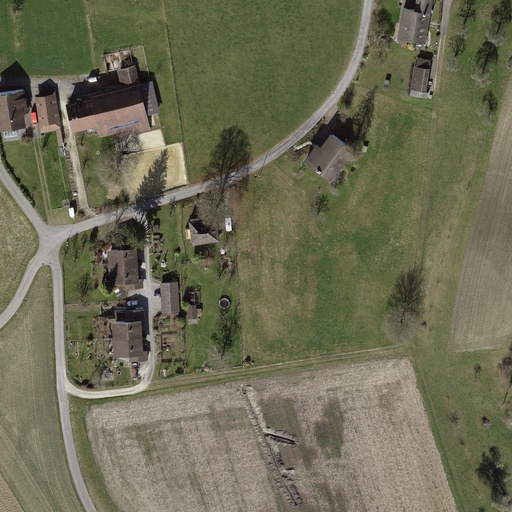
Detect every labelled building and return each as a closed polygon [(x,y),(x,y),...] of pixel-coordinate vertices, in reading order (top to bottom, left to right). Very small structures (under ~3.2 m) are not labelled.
[(416,0),(415,7),(403,5),(397,36),(425,41),(429,23),(432,0),(416,0)] [(417,65),(415,64),(411,88),(426,90),(430,60),(418,58),(417,65)] [(80,97),(68,99),(74,127),(98,122),(101,133),(134,125),(135,133),(151,129),(148,113),(159,111),(151,80),(139,83),(134,64),(116,68),(120,84),(92,91),(92,94),(80,97)] [(25,87),(0,89),(0,126),(3,127),(4,136),(18,134),(16,124),(27,123),(25,110),(30,110),(28,91),(25,91),(25,87)] [(56,91),(35,94),(40,130),(58,128),(60,144),(64,143),(56,91)] [(331,129),(321,144),(316,140),(303,158),(332,180),(355,148),(331,129)] [(207,213),(189,215),(192,240),(221,236),(217,212),(207,213)] [(108,246),(109,264),(139,263),(138,248),(141,248),(140,239),(122,239),(123,245),(108,246)] [(139,277),(139,263),(109,264),(109,281),(124,280),(124,288),(144,287),(144,276),(139,277)] [(179,280),(161,280),(163,313),(181,312),(179,280)] [(188,304),(188,317),(198,316),(197,303),(188,304)] [(112,319),(113,333),(142,331),(141,320),(145,320),(144,307),(125,309),(125,318),(112,319)] [(143,350),(142,331),(113,333),(114,351),(129,350),(129,360),(148,359),(148,349),(143,350)]
